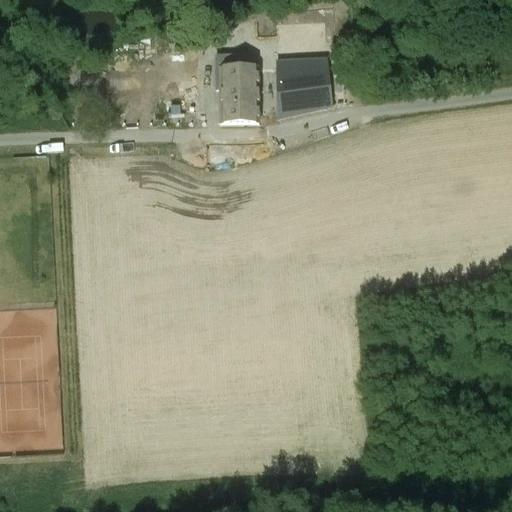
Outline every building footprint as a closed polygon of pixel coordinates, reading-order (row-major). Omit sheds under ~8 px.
[(334,15),(316,19),(324,69),(341,68),(334,15)] [(140,43),(93,51),(95,67),(143,59),(140,43)] [(324,69),(296,71),(298,116),(345,106),(341,68),(324,69)] [(298,116),(296,71),(277,72),(278,121),(298,116)] [(257,72),(220,72),(221,126),(257,126),(278,121),(277,72),(257,72)]
